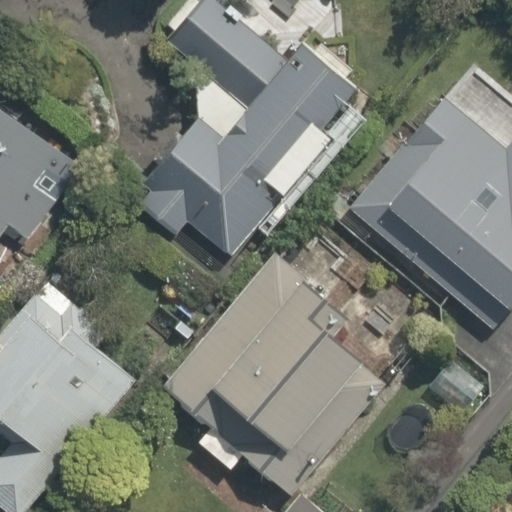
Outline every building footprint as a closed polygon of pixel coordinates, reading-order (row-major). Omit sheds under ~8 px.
[(204,69),(121,184),(130,190),(121,203),(172,240),(181,227),(228,261),(351,90),(226,0),(185,0),(159,37),(204,69)] [(0,223),(27,243),(78,174),(53,156),(68,135),(14,96),(0,114),(0,223)] [(493,133),(451,97),(347,217),(486,337),(511,307),(511,125),(505,120),(493,133)] [(322,341),(328,333),(337,322),(257,255),(247,266),(148,385),(198,427),(184,443),(221,474),(235,458),(282,497),(376,385),(322,341)] [(29,276),(0,310),(0,511),(22,511),(46,483),(141,369),(29,276)] [(317,511),(295,493),(278,511),(317,511)]
